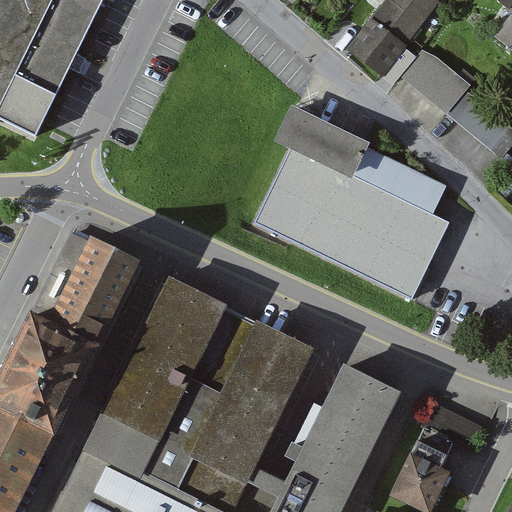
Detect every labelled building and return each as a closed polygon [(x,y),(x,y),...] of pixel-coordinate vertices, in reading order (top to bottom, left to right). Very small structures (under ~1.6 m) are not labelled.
[(0,0),(0,125),(36,143),(75,65),(106,0),(0,0)] [(440,7),(432,0),(386,0),(348,49),(384,78),(440,7)] [(511,0),(495,0),(511,13),(511,23),(500,38),(511,47),(511,0)] [(423,54),(402,78),(425,98),(473,139),(500,162),(511,148),(511,133),(467,93),(470,89),(437,61),(423,54)] [(371,154),(292,116),(276,150),(293,158),(259,228),(412,302),(449,225),(434,218),(358,181),(371,155),(371,154)] [(447,192),(371,155),(358,181),(434,218),(440,206),(447,192)] [(0,511),(13,511),(139,263),(72,230),(0,377),(0,511)] [(261,460),(316,350),(171,279),(55,511),(342,511),(400,395),(345,368),(288,484),(257,469),(261,460)] [(458,415),(433,403),(422,427),(468,449),(480,425),(458,415)] [(454,447),(424,432),(391,499),(418,511),(431,511),(451,474),(443,470),(454,447)]
